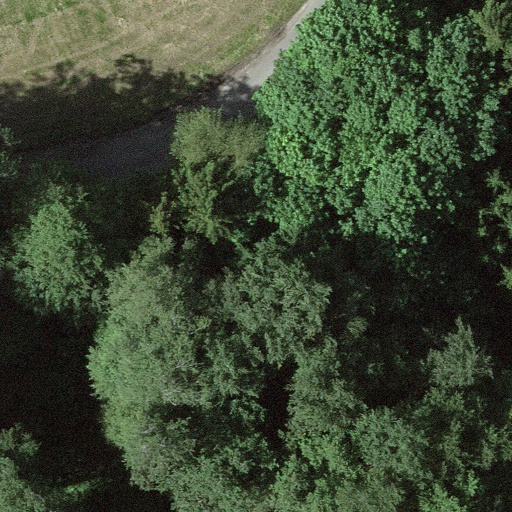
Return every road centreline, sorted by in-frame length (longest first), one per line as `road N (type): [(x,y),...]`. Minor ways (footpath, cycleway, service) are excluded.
road 1 (track): [(511,494),(92,221),(66,171)]
road 2 (unclassified): [(336,0),(313,39),(211,125),(129,160),(0,183)]
road 3 (track): [(274,340),(271,270),(285,151),(261,82)]
